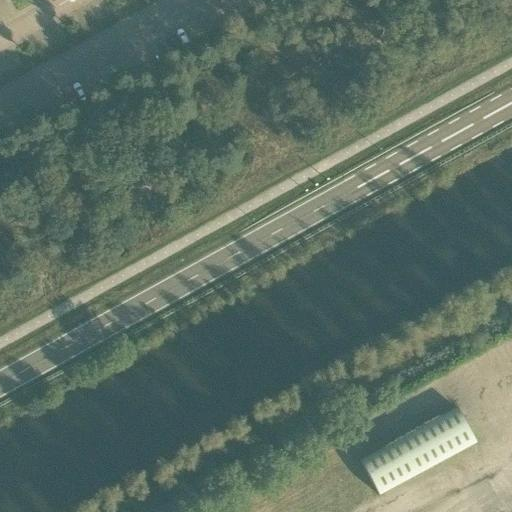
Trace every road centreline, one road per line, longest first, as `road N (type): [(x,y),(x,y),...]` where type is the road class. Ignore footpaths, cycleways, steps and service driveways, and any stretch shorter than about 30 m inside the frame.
road 1 (secondary): [(0,386),(511,103)]
road 2 (track): [(122,511),(511,299)]
road 3 (unclassified): [(0,102),(187,0)]
